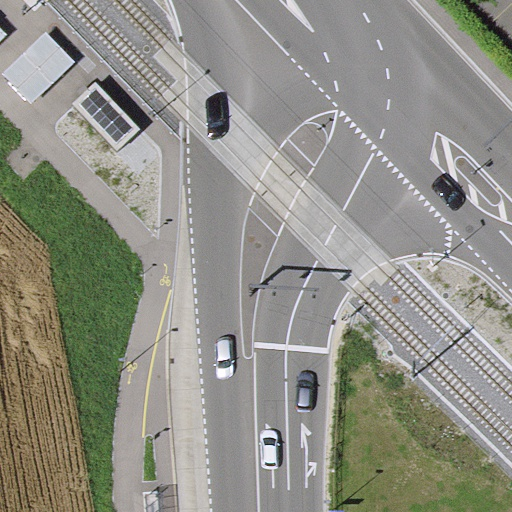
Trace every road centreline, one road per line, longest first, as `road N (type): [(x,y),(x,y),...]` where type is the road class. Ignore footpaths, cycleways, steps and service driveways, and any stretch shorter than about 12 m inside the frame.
road 1 (secondary): [(257,409),(309,271),(379,137)]
road 2 (secondary): [(218,194),(234,340),(257,409)]
road 3 (secondary): [(215,0),(218,194)]
road 4 (primary): [(379,137),(511,268)]
road 5 (primary): [(511,158),(390,28)]
road 6 (secondary): [(302,66),(246,124),(218,194)]
